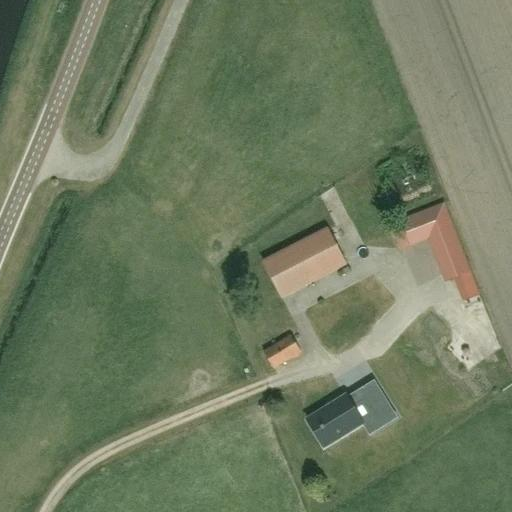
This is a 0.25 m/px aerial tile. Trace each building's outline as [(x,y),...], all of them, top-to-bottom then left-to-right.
[(401,218),(411,246),(429,240),(445,283),(450,280),(462,310),(482,300),(444,203),(401,218)] [(329,240),(260,267),(274,301),(343,275),(329,240)] [(480,310),(486,325),(496,321),(490,305),(480,310)] [(274,369),(301,352),(291,336),(264,353),(274,369)] [(344,395),(307,419),(326,448),(363,425),(357,416),(379,402),(389,410),(399,399),(372,374),(361,385),(363,386),(346,397),(344,395)]
